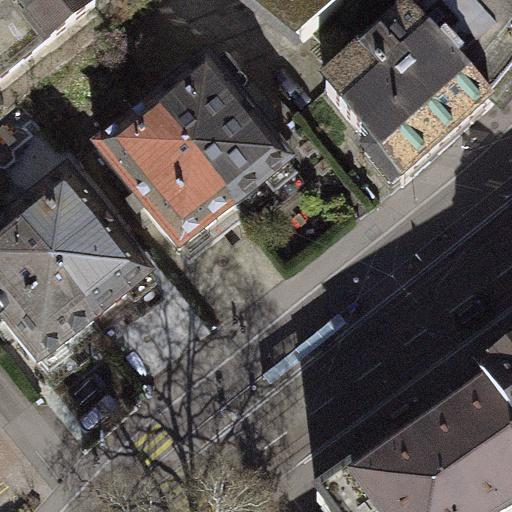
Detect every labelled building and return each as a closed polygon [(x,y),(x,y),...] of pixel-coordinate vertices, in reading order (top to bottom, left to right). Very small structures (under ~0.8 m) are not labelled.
[(0,0),(0,79),(92,8),(85,0),(0,0)] [(346,0),(254,0),(303,38),(346,0)] [(511,0),(392,0),(409,19),(489,107),(494,111),(511,89),(511,0)] [(489,107),(409,19),(324,96),(405,184),(489,107)] [(150,108),(233,210),(289,165),(259,129),(271,118),(251,93),(239,103),(206,63),(150,108)] [(94,153),(177,255),(233,210),(150,108),(94,153)] [(11,219),(92,318),(148,273),(67,174),(11,219)] [(0,318),(37,363),(92,318),(11,219),(0,228),(0,318)] [(511,361),(480,384),(511,429),(511,361)] [(511,511),(511,429),(480,384),(316,500),(324,511),(511,511)]
